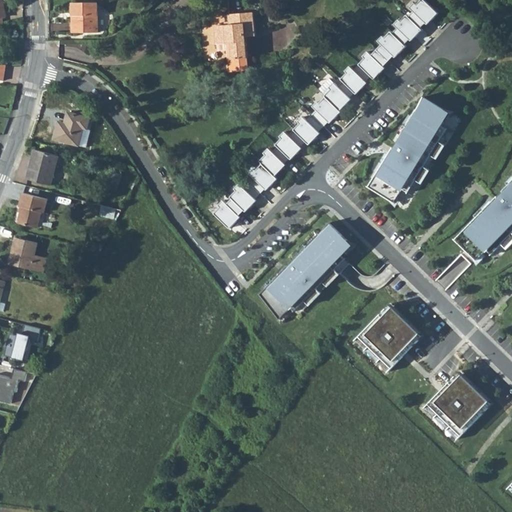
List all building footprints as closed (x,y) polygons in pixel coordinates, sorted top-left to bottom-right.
[(416,10),(411,15),(423,26),(432,17),(434,19),(440,11),(428,0),(421,0),(419,3),(417,1),(413,6),(416,10)] [(98,33),(99,3),(73,3),(73,32),(98,33)] [(255,35),(254,12),(229,13),(230,25),(214,26),(215,44),(226,44),(230,43),(232,59),(247,58),(245,36),(255,35)] [(416,33),(418,35),(424,28),(423,26),(411,15),(409,13),(403,19),(402,17),(397,22),(400,26),(395,31),(407,42),(416,33)] [(379,48),(391,59),(400,50),(401,52),(408,44),(407,42),(395,31),(393,29),(387,36),(385,34),(381,39),(384,43),(379,48)] [(248,58),(247,58),(232,59),(230,43),(226,44),(228,72),(249,71),(248,58)] [(373,74),(376,77),(382,71),(381,69),(391,59),(379,48),(373,55),(369,51),(364,56),(366,57),(361,63),(373,74)] [(349,71),(344,77),(345,79),(357,90),(358,92),(366,84),(364,83),(373,74),(361,63),(356,68),(352,64),(347,69),(349,71)] [(342,109),(350,101),(348,99),(357,90),(345,79),(340,84),(336,81),(332,86),(333,87),(327,93),(328,95),(342,109)] [(335,115),(336,117),(343,110),(342,109),(328,95),(322,101),(320,99),(315,105),(319,108),(314,113),(326,124),(335,115)] [(386,158),(369,186),(394,202),(402,189),(408,192),(416,180),(421,183),(429,169),(418,162),(425,151),(436,158),(445,144),(440,141),(447,129),(442,125),(449,113),(424,97),(418,108),(417,110),(416,109),(396,141),(399,143),(389,160),(386,158)] [(91,117),(70,111),(67,122),(61,120),(56,139),(87,148),(92,130),(88,128),(91,117)] [(308,139),(311,143),(319,135),(317,134),(326,125),(326,124),(314,113),(309,118),(305,115),(301,120),(302,122),(296,128),(308,139)] [(282,134),(284,136),(278,142),(280,144),(292,156),(294,158),(301,150),(299,148),(308,139),(296,128),(291,133),(287,130),(282,134)] [(268,153),(262,159),(265,162),(277,174),(285,167),(283,165),(292,156),(280,144),(275,150),(271,146),(267,151),(268,153)] [(67,158),(35,150),(28,178),(60,186),(67,158)] [(257,166),(252,171),(256,175),(250,180),(262,191),(271,183),(273,184),(280,176),(277,174),(265,162),(258,168),(257,166)] [(239,188),(233,195),(234,197),(246,208),(248,210),(255,202),(254,201),(262,191),(250,180),(245,185),(242,182),(237,187),(239,188)] [(492,206),(459,240),(480,260),(491,250),(495,254),(505,244),(510,248),(511,245),(511,184),(506,191),(508,193),(494,208),(492,206)] [(492,206),(494,208),(508,193),(506,191),(492,206)] [(48,200),(24,193),(20,206),(24,207),(23,211),(21,211),(18,222),(38,227),(42,213),(44,213),(48,200)] [(223,206),(217,211),(232,226),(239,219),(237,217),(246,208),(234,197),(229,202),(226,199),(221,203),(223,206)] [(348,263),(359,253),(330,224),(321,235),(320,235),(293,262),(296,264),(284,276),(282,274),(256,299),(281,324),(292,312),(296,316),(338,274),(348,263)] [(86,233),(82,247),(100,252),(103,245),(90,241),(92,235),(86,233)] [(38,243),(17,238),(13,254),(10,253),(8,260),(11,261),(11,264),(22,266),(21,268),(25,269),(25,267),(44,272),(48,258),(34,255),(38,243)] [(386,317),(397,306),(394,304),(384,315),(386,317)] [(384,315),(362,336),(395,368),(417,346),(414,344),(424,333),(397,306),(386,317),(384,315)] [(22,337),(9,334),(3,355),(24,361),(29,340),(38,342),(41,329),(25,325),(22,337)] [(414,344),(417,346),(427,336),(424,333),(414,344)] [(359,340),(392,372),(395,368),(362,336),(359,340)] [(0,374),(0,400),(11,404),(14,392),(16,392),(20,380),(25,382),(27,372),(15,369),(13,378),(0,374)] [(456,384),(466,374),(464,371),(453,382),(456,384)] [(453,382),(432,404),(465,436),(486,414),(483,411),(494,401),(466,374),(456,384),(453,382)] [(483,411),(486,414),(497,403),(494,401),(483,411)] [(461,440),(465,436),(432,404),(428,408),(461,440)]
